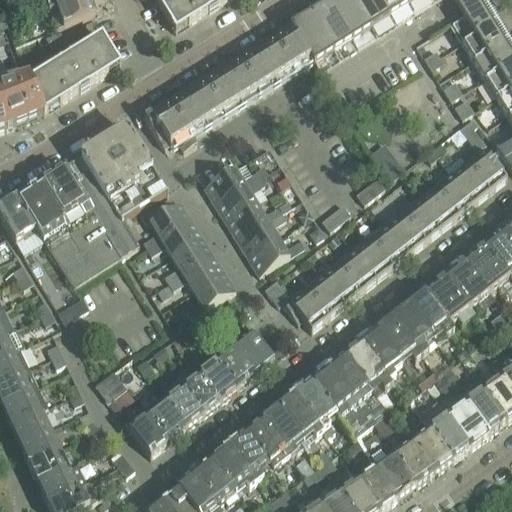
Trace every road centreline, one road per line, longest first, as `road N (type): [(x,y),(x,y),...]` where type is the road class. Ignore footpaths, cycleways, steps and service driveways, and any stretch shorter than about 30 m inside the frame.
road 1 (residential): [(121,511),(511,207)]
road 2 (residential): [(121,105),(251,291)]
road 3 (residential): [(163,79),(293,0)]
road 4 (residential): [(0,178),(121,105)]
